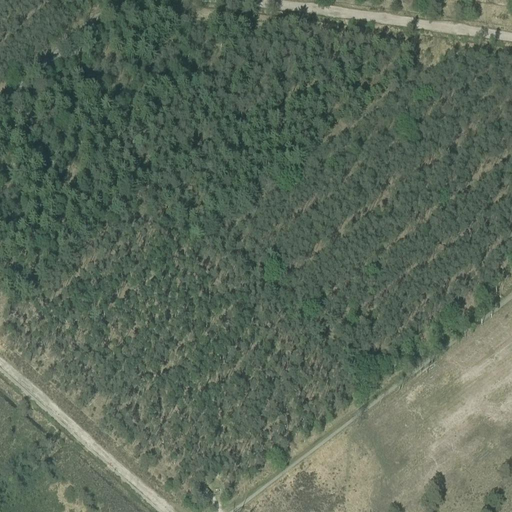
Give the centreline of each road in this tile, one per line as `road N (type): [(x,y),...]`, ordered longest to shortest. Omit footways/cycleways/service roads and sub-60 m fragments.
road 1 (track): [(224,511),(511,286)]
road 2 (track): [(242,0),(511,38)]
road 3 (track): [(0,361),(168,511)]
